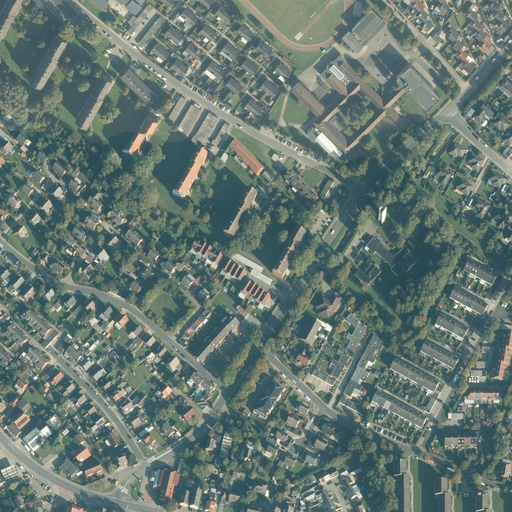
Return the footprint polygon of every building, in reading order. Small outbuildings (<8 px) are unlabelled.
[(6,0),(4,5),(13,11),(19,0),(6,0)] [(65,23),(40,0),(33,0),(62,27),(65,23)] [(75,14),(60,0),(53,0),(71,17),(75,14)] [(135,1),(133,0),(108,0),(123,14),(135,1)] [(423,4),(419,0),(412,0),(415,2),(412,5),(417,10),(423,4)] [(444,11),(450,5),(444,0),(439,0),(439,1),(441,2),(438,6),(444,11)] [(494,10),(499,4),(495,0),(490,0),(489,1),(492,3),(489,7),(494,10)] [(131,33),(153,6),(149,2),(127,29),(131,33)] [(215,10),(221,15),(227,8),(221,3),(215,10)] [(422,20),(428,14),(422,8),(425,6),(423,4),(417,10),(414,14),(416,16),(422,20)] [(471,21),(477,14),(472,10),(475,6),(473,4),(467,10),(469,12),(465,16),(471,21)] [(499,21),(503,17),(505,15),(499,10),(502,6),(499,4),(494,10),(497,13),(494,17),(499,21)] [(0,11),(0,22),(7,27),(15,11),(13,11),(4,5),(0,11)] [(180,13),(186,18),(192,10),(187,6),(180,13)] [(227,8),(221,15),(226,20),(233,13),(227,8)] [(370,8),(341,35),(357,52),(386,23),(370,8)] [(192,10),(186,18),(192,24),(199,16),(192,10)] [(427,31),(432,24),(427,19),(431,16),(428,14),(422,20),(419,24),(427,31)] [(477,30),(482,24),(476,19),(478,17),(477,16),(478,14),(477,14),(471,21),(474,23),(472,26),(477,30)] [(142,46),(164,18),(160,15),(138,42),(142,46)] [(505,32),(510,25),(504,20),(505,19),(503,17),(499,21),(501,23),(498,26),(505,32)] [(199,30),(205,35),(212,27),(205,22),(199,30)] [(236,31),(241,35),(248,28),(242,23),(236,31)] [(452,40),(459,33),(453,28),(454,27),(452,26),(453,25),(449,23),(445,27),(451,31),(447,35),(452,40)] [(165,32),(171,37),(177,29),(171,24),(165,32)] [(482,42),(488,35),(482,30),(485,26),(482,24),(477,30),(480,33),(476,37),(482,42)] [(212,27),(205,35),(211,40),(217,32),(212,27)] [(248,28),(241,35),(247,40),(253,33),(248,28)] [(177,29),(171,37),(177,42),(184,35),(177,29)] [(55,31),(45,48),(56,55),(66,38),(55,31)] [(442,37),(435,32),(431,37),(438,43),(442,37)] [(458,50),(463,43),(458,39),(461,35),(459,33),(452,40),(455,42),(452,46),(458,50)] [(489,54),(495,48),(490,43),(491,42),(489,40),(491,38),(488,35),(482,42),(483,43),(480,47),(489,54)] [(254,47),(260,52),(267,44),(261,39),(254,47)] [(151,49),(157,54),(163,46),(158,41),(151,49)] [(184,49),(190,53),(196,46),(190,41),(184,49)] [(220,48),(226,53),(232,46),(227,41),(220,48)] [(462,60),(468,54),(463,49),(466,46),(463,43),(458,50),(460,52),(457,56),(462,60)] [(267,44),(260,52),(266,57),(272,49),(267,44)] [(163,46),(157,54),(163,59),(170,52),(163,46)] [(196,46),(190,53),(196,58),(202,50),(196,46)] [(232,46),(226,53),(232,58),(238,51),(232,46)] [(45,48),(37,62),(50,70),(58,56),(56,55),(45,48)] [(298,79),(291,87),(319,115),(312,121),(314,123),(307,129),(329,151),(332,147),(339,154),(342,151),(344,153),(385,114),(392,122),(400,114),(391,105),(408,88),(427,107),(440,94),(408,62),(395,75),(399,80),(381,96),(344,59),(345,58),(340,53),(332,60),(331,59),(326,65),(319,73),(338,91),(324,105),(298,79)] [(462,65),(468,71),(474,66),(469,61),(473,58),(468,54),(462,60),(465,62),(462,65)] [(240,65),(246,69),(252,62),(247,57),(240,65)] [(171,65),(177,70),(183,62),(177,58),(171,65)] [(206,67),(211,72),(217,64),(212,60),(206,67)] [(274,69),(280,74),(286,66),(280,61),(274,69)] [(28,77),(41,85),(50,70),(37,62),(28,77)] [(183,62),(177,70),(182,75),(189,67),(183,62)] [(252,62),(246,69),(252,74),(258,67),(252,62)] [(217,64),(211,72),(216,76),(223,69),(217,64)] [(134,87),(143,79),(130,65),(121,73),(134,87)] [(503,69),(511,76),(511,74),(511,70),(506,65),(503,69)] [(286,66),(280,74),(285,78),(292,71),(286,66)] [(92,89),(102,94),(112,78),(102,73),(92,89)] [(224,84),(230,88),(237,81),(231,76),(224,84)] [(441,81),(445,85),(450,81),(445,77),(441,81)] [(504,89),(510,82),(505,77),(498,85),(504,89)] [(259,85),(266,91),(272,83),(265,78),(259,85)] [(157,93),(143,79),(134,87),(148,102),(157,93)] [(237,81),(230,88),(236,93),(242,85),(237,81)] [(272,83),(266,91),(272,96),(278,88),(272,83)] [(83,103),(94,110),(103,95),(102,94),(92,89),(83,103)] [(171,120),(184,98),(180,95),(167,117),(171,120)] [(285,102),(280,106),(300,126),(304,122),(301,119),(304,117),(306,119),(310,115),(291,95),(287,100),(291,104),(289,106),(285,102)] [(245,105),(250,110),(257,102),(251,98),(245,105)] [(257,102),(250,110),(255,114),(262,107),(257,102)] [(75,117),(86,124),(94,110),(83,103),(75,117)] [(185,133),(199,109),(190,104),(176,128),(185,133)] [(497,115),(483,104),(472,119),(479,124),(485,116),(489,119),(491,117),(494,119),(497,115)] [(140,125),(149,130),(158,117),(147,110),(139,125),(140,125)] [(199,147),(216,118),(208,113),(190,142),(199,147)] [(509,125),(499,116),(491,125),(498,131),(500,129),(504,132),(509,125)] [(11,120),(5,127),(11,132),(17,126),(11,120)] [(216,146),(229,124),(224,122),(212,144),(216,146)] [(132,140),(142,146),(150,131),(149,130),(140,125),(132,140)] [(510,147),(511,144),(511,130),(509,134),(507,132),(504,136),(506,137),(502,141),(509,147),(510,147)] [(21,135),(15,141),(22,147),(28,141),(21,135)] [(123,154),(133,160),(142,146),(132,140),(123,154)] [(248,155),(234,141),(227,148),(241,162),(248,155)] [(5,142),(0,147),(0,148),(6,154),(12,148),(5,142)] [(465,151),(453,144),(447,154),(455,158),(456,156),(461,159),(464,154),(465,151)] [(511,154),(511,148),(510,147),(509,147),(507,149),(508,149),(504,155),(502,154),(500,156),(506,161),(511,154)] [(190,165),(199,171),(207,156),(198,151),(189,165),(190,165)] [(42,153),(36,159),(43,165),(49,159),(42,153)] [(229,157),(224,154),(220,161),(224,164),(229,157)] [(262,169),(248,155),(241,162),(255,176),(262,169)] [(483,161),(471,155),(466,162),(471,165),(469,168),(476,172),(477,172),(480,167),(483,161)] [(57,163),(52,169),(61,178),(67,172),(57,163)] [(182,179),(192,185),(201,171),(199,171),(190,165),(182,179)] [(483,169),(480,167),(477,172),(476,172),(473,178),(477,180),(483,169)] [(451,175),(439,168),(434,176),(441,180),(438,185),(444,188),(451,175)] [(303,186),(289,172),(282,178),(297,193),(303,186)] [(504,179),(492,172),(487,181),(492,183),(491,185),(498,189),(499,189),(501,184),(504,179)] [(38,173),(32,179),(39,185),(45,179),(38,173)] [(173,194),(183,200),(192,185),(182,179),(173,194)] [(472,187),(460,180),(455,188),(460,190),(459,192),(466,196),(467,197),(470,191),(472,187)] [(74,181),(68,187),(77,196),(85,186),(82,183),(80,186),(74,181)] [(321,199),(323,201),(333,184),(328,181),(320,196),(322,197),(321,199)] [(504,185),(501,184),(499,189),(498,189),(496,193),(499,194),(500,192),(504,185)] [(508,188),(504,185),(500,192),(505,195),(508,188)] [(27,186),(21,192),(28,198),(33,191),(30,189),(27,186)] [(317,200),(303,186),(297,193),(311,207),(317,200)] [(56,200),(62,193),(59,191),(56,187),(50,194),(56,200)] [(6,192),(12,197),(15,193),(9,188),(6,192)] [(336,208),(344,193),(339,190),(331,205),(336,208)] [(241,206),(249,211),(258,197),(248,191),(239,205),(241,206)] [(473,193),(470,191),(467,197),(466,196),(464,200),(468,202),(469,199),(473,193)] [(87,204),(97,213),(103,206),(99,202),(103,196),(98,192),(94,197),(93,197),(87,204)] [(12,197),(7,203),(14,209),(20,203),(12,197)] [(472,208),(475,202),(469,199),(468,202),(466,206),(472,208)] [(489,207),(476,200),(475,202),(472,208),(478,212),(475,217),(481,220),(489,207)] [(46,214),(52,206),(45,201),(39,208),(46,214)] [(261,229),(276,204),(271,201),(256,226),(261,229)] [(328,210),(331,205),(323,201),(320,206),(328,210)] [(232,220),(242,227),(251,212),(249,211),(241,206),(232,220)] [(114,211),(109,218),(119,227),(125,220),(114,211)] [(509,218),(497,211),(493,219),(499,223),(496,228),(502,230),(502,231),(505,226),(509,218)] [(34,227),(40,220),(34,215),(28,221),(34,227)] [(89,217),(83,226),(92,233),(99,224),(95,221),(96,220),(92,216),(91,218),(89,217)] [(381,217),(377,222),(382,226),(386,222),(381,217)] [(224,234),(234,240),(242,227),(232,220),(224,234)] [(508,227),(505,226),(502,231),(502,230),(500,233),(504,235),(506,231),(508,227)] [(21,239),(26,232),(20,227),(15,234),(21,239)] [(76,228),(71,235),(78,240),(76,242),(81,246),(88,237),(76,228)] [(288,245),(296,251),(304,236),(295,230),(286,244),(288,245)] [(143,240),(132,231),(125,238),(136,247),(136,248),(137,248),(143,240)] [(427,234),(421,231),(418,236),(424,239),(427,234)] [(72,248),(76,243),(67,236),(63,240),(72,248)] [(112,252),(120,244),(112,237),(104,245),(112,252)] [(373,240),(366,247),(374,255),(375,253),(392,268),(390,270),(399,278),(404,272),(406,274),(417,261),(409,254),(415,248),(409,243),(393,258),(373,240)] [(196,242),(191,250),(198,254),(202,246),(196,242)] [(198,254),(197,255),(202,258),(207,248),(202,246),(202,245),(202,246),(198,254)] [(279,259),(290,265),(298,252),(296,251),(288,245),(279,259)] [(69,247),(64,254),(72,259),(77,252),(69,247)] [(207,248),(202,258),(207,261),(207,260),(211,252),(212,252),(212,251),(207,248)] [(101,262),(107,256),(100,250),(94,256),(101,262)] [(160,257),(153,251),(147,257),(154,263),(160,257)] [(211,252),(207,260),(213,263),(213,264),(217,256),(212,252),(211,252)] [(261,274),(264,268),(235,253),(233,258),(253,269),(250,274),(270,285),(273,280),(261,274)] [(50,258),(44,254),(41,261),(46,264),(50,258)] [(213,263),(212,265),(217,268),(223,258),(218,255),(217,255),(217,256),(213,264),(213,263)] [(363,260),(358,255),(353,260),(358,264),(363,260)] [(270,273),(281,280),(290,265),(279,259),(270,273)] [(227,262),(222,272),(227,274),(227,275),(232,266),(232,265),(227,262)] [(463,271),(470,275),(476,265),(469,262),(463,271)] [(57,263),(52,270),(61,275),(65,268),(57,263)] [(176,269),(169,263),(163,269),(170,275),(176,269)] [(86,279),(93,271),(86,264),(79,272),(86,279)] [(355,276),(367,287),(381,273),(372,265),(363,274),(359,271),(355,276)] [(481,269),(476,265),(470,275),(475,278),(481,269)] [(227,274),(226,276),(231,278),(236,269),(232,266),(227,275),(227,274)] [(236,269),(231,278),(236,281),(236,280),(241,272),(236,269)] [(487,272),(481,269),(475,278),(481,282),(487,272)] [(0,280),(3,283),(10,276),(3,270),(0,273),(0,280)] [(155,275),(148,270),(143,276),(149,281),(155,275)] [(241,272),(236,280),(236,281),(241,283),(244,279),(246,274),(241,271),(241,272)] [(493,275),(487,272),(481,282),(487,285),(493,275)] [(498,278),(493,275),(487,285),(492,288),(498,278)] [(499,276),(498,278),(492,288),(486,300),(491,302),(503,278),(499,276)] [(15,293),(24,283),(18,277),(9,287),(15,293)] [(193,283),(187,278),(181,284),(188,289),(193,283)] [(143,288),(136,282),(129,290),(136,296),(143,288)] [(243,289),(240,294),(245,297),(247,295),(252,287),(248,285),(244,290),(243,289)] [(252,287),(247,295),(255,301),(261,292),(262,292),(253,286),(252,287)] [(27,303),(36,294),(29,287),(20,297),(27,303)] [(134,298),(111,288),(109,293),(131,303),(134,298)] [(449,299),(455,303),(460,293),(455,290),(449,299)] [(43,297),(48,302),(54,296),(49,291),(43,297)] [(209,297),(203,292),(197,298),(204,304),(209,297)] [(255,301),(259,304),(265,295),(261,292),(255,301)] [(466,296),(460,293),(455,303),(460,306),(466,296)] [(265,295),(259,304),(264,308),(270,299),(265,295)] [(321,297),(314,309),(319,312),(317,316),(329,322),(342,299),(333,295),(330,302),(321,297)] [(472,299),(466,296),(460,306),(466,309),(472,299)] [(69,310),(76,303),(70,297),(63,304),(69,310)] [(477,302),(472,299),(466,309),(472,312),(477,302)] [(88,315),(95,308),(89,302),(85,306),(82,309),(83,309),(88,315)] [(483,305),(477,302),(472,312),(477,315),(483,305)] [(488,308),(483,305),(477,315),(483,318),(488,308)] [(107,320),(113,314),(107,308),(101,315),(107,320)] [(23,319),(28,324),(37,315),(35,313),(34,314),(30,311),(23,319)] [(194,333),(210,314),(206,311),(190,329),(194,333)] [(37,315),(28,324),(33,329),(41,321),(37,318),(39,316),(37,315)] [(228,315),(221,323),(222,325),(223,325),(230,332),(232,333),(239,325),(228,315)] [(360,341),(367,328),(361,325),(351,315),(346,320),(355,330),(351,337),(360,341)] [(121,329),(128,322),(122,316),(115,324),(121,329)] [(435,326),(441,329),(446,320),(441,316),(435,326)] [(92,327),(97,322),(93,318),(88,324),(92,327)] [(303,330),(315,337),(321,326),(309,320),(303,330)] [(452,323),(446,320),(441,329),(446,332),(452,323)] [(41,321),(33,329),(38,334),(47,325),(46,323),(45,324),(41,321)] [(457,326),(452,323),(446,332),(452,335),(457,326)] [(4,334),(10,339),(17,331),(13,328),(15,327),(13,325),(4,334)] [(47,325),(38,334),(44,339),(51,330),(48,327),(49,326),(47,325)] [(223,325),(219,330),(226,336),(228,338),(229,336),(227,335),(230,332),(223,325)] [(136,338),(142,331),(136,326),(130,333),(136,338)] [(463,329),(457,326),(452,335),(457,338),(463,329)] [(468,332),(463,329),(457,338),(463,341),(468,332)] [(219,330),(215,335),(222,341),(224,343),(225,341),(223,340),(226,336),(219,330)] [(315,337),(303,330),(298,340),(310,347),(315,337)] [(469,330),(468,332),(463,341),(456,353),(461,356),(474,332),(469,330)] [(17,331),(10,339),(15,344),(24,335),(22,333),(21,334),(17,331)] [(58,335),(55,331),(41,346),(45,350),(58,335)] [(24,335),(15,344),(20,349),(28,341),(24,338),(25,336),(24,335)] [(215,335),(210,339),(218,346),(220,347),(221,346),(219,344),(222,341),(215,335)] [(360,341),(351,337),(349,335),(346,340),(351,342),(346,351),(352,354),(352,355),(360,341)] [(374,336),(363,355),(371,359),(376,351),(380,353),(382,348),(379,346),(381,342),(374,336)] [(150,349),(155,342),(150,337),(144,344),(150,349)] [(61,355),(71,341),(66,338),(56,351),(61,355)] [(134,348),(136,345),(140,341),(138,339),(131,346),(134,348)] [(210,339),(206,344),(214,350),(215,352),(217,350),(215,349),(218,346),(210,339)] [(206,344),(202,349),(209,355),(211,357),(213,355),(211,354),(214,350),(206,344)] [(420,354),(426,357),(431,347),(425,344),(420,354)] [(108,345),(105,349),(109,353),(113,349),(108,345)] [(66,353),(71,358),(77,352),(72,347),(66,353)] [(431,347),(426,357),(431,360),(437,350),(431,347)] [(77,352),(71,358),(76,363),(82,357),(81,356),(86,351),(84,348),(78,353),(77,352)] [(161,362),(168,354),(162,348),(155,356),(161,362)] [(338,363),(345,367),(352,354),(346,351),(340,348),(338,352),(342,355),(338,363)] [(25,357),(30,362),(39,352),(37,351),(35,350),(34,350),(32,349),(25,357)] [(202,349),(198,353),(205,360),(207,361),(208,360),(207,358),(209,355),(202,349)] [(442,353),(437,350),(431,360),(437,363),(442,353)] [(2,351),(0,353),(0,364),(9,355),(6,353),(5,354),(2,351)] [(39,352),(30,362),(36,367),(43,358),(41,357),(42,356),(40,355),(41,354),(39,352)] [(198,353),(194,358),(203,366),(204,364),(203,363),(205,360),(198,353)] [(448,356),(442,353),(437,363),(442,366),(448,356)] [(306,368),(310,360),(300,354),(296,362),(306,368)] [(9,355),(0,364),(5,369),(12,361),(10,359),(11,358),(9,357),(10,356),(9,355)] [(356,368),(357,369),(363,372),(368,363),(373,365),(375,361),(371,359),(363,355),(356,368)] [(453,359),(448,356),(442,366),(448,369),(453,359)] [(43,358),(36,367),(41,371),(49,362),(48,360),(47,362),(43,358)] [(173,372),(180,364),(173,359),(166,367),(173,372)] [(459,362),(453,359),(448,369),(453,372),(459,362)] [(89,364),(86,361),(80,368),(86,373),(94,365),(91,362),(89,364)] [(330,377),(337,381),(345,367),(338,363),(333,361),(330,365),(335,368),(330,377)] [(400,364),(394,361),(389,370),(395,374),(400,364)] [(406,367),(400,364),(395,374),(401,377),(406,367)] [(411,370),(406,367),(401,377),(406,380),(411,370)] [(91,378),(96,383),(102,377),(101,376),(105,372),(102,369),(98,373),(96,372),(91,378)] [(357,369),(350,382),(357,385),(362,376),(367,379),(369,375),(363,372),(357,369)] [(52,373),(49,370),(46,374),(47,375),(44,377),(47,380),(50,377),(49,376),(52,373)] [(416,373),(411,370),(406,380),(411,382),(416,373)] [(335,382),(314,371),(311,376),(332,387),(335,382)] [(54,387),(63,378),(57,372),(48,381),(54,387)] [(197,373),(190,380),(199,388),(200,386),(205,380),(197,373)] [(422,376),(416,373),(411,382),(417,386),(422,376)] [(256,382),(261,385),(266,377),(261,374),(256,382)] [(428,379),(422,376),(417,386),(423,388),(428,379)] [(433,382),(428,379),(423,388),(428,391),(433,382)] [(20,380),(14,388),(17,390),(18,390),(19,389),(22,392),(27,386),(20,380)] [(101,388),(106,394),(112,388),(111,387),(115,383),(112,380),(108,384),(107,383),(101,388)] [(205,380),(200,386),(207,393),(202,399),(206,402),(211,396),(210,394),(215,389),(205,380)] [(286,390),(271,381),(253,412),(267,420),(286,390)] [(350,382),(343,395),(350,399),(355,390),(360,392),(362,388),(357,385),(350,382)] [(439,385),(433,382),(428,391),(434,394),(439,385)] [(440,383),(439,385),(434,394),(424,412),(429,415),(445,386),(440,383)] [(69,395),(74,389),(69,384),(63,390),(65,392),(61,396),(64,398),(68,394),(69,395)] [(165,387),(159,393),(162,395),(160,398),(163,401),(165,398),(171,393),(165,387)] [(110,399),(116,406),(125,398),(119,392),(110,399)] [(382,397),(377,394),(371,403),(377,406),(382,397)] [(80,407),(86,401),(81,396),(75,402),(76,403),(74,405),(77,408),(79,406),(80,407)] [(137,403),(142,408),(148,399),(143,396),(137,403)] [(17,397),(11,404),(15,407),(21,400),(17,397)] [(199,397),(194,403),(201,410),(203,407),(205,407),(207,405),(207,404),(200,397),(199,397)] [(388,400),(382,397),(377,406),(382,409),(388,400)] [(365,411),(341,399),(339,404),(362,416),(365,411)] [(393,403),(388,400),(382,409),(388,413),(393,403)] [(19,431),(30,422),(24,415),(31,409),(23,401),(17,407),(20,410),(9,420),(13,424),(7,429),(16,439),(21,434),(19,431)] [(182,401),(180,404),(185,409),(188,407),(182,401)] [(128,403),(120,409),(125,416),(133,410),(128,403)] [(399,406),(393,403),(388,413),(393,416),(399,406)] [(310,408),(303,405),(299,412),(307,416),(310,408)] [(404,409),(399,406),(393,416),(399,419),(404,409)] [(90,418),(96,413),(91,407),(85,413),(86,414),(82,417),(85,420),(89,417),(90,418)] [(189,408),(181,415),(187,422),(195,415),(189,408)] [(410,412),(404,409),(399,419),(404,422),(410,412)] [(247,418),(250,413),(245,410),(242,414),(247,418)] [(415,415),(410,412),(404,422),(410,425),(415,415)] [(52,414),(43,422),(49,429),(55,425),(59,421),(52,414)] [(421,418),(415,415),(410,425),(415,428),(421,418)] [(140,416),(129,423),(134,431),(141,426),(139,423),(143,421),(140,416)] [(300,421),(291,416),(287,424),(296,429),(300,421)] [(98,430),(105,424),(100,418),(93,424),(94,426),(90,429),(93,433),(97,429),(98,430)] [(426,421),(421,418),(415,428),(421,431),(426,421)] [(336,428),(326,423),(322,432),(331,436),(336,428)] [(174,433),(167,425),(160,430),(168,439),(174,433)] [(33,453),(47,442),(41,435),(37,430),(23,442),(33,453)] [(47,430),(41,435),(47,442),(53,436),(47,430)] [(289,435),(280,431),(276,438),(285,443),(289,435)] [(220,458),(228,459),(232,433),(224,432),(220,458)] [(121,446),(113,435),(106,440),(113,451),(121,446)] [(85,443),(79,436),(72,442),(78,449),(85,443)] [(149,436),(142,442),(146,447),(149,445),(151,447),(156,444),(149,436)] [(328,444),(318,439),(314,447),(324,452),(328,444)] [(205,450),(213,452),(216,442),(207,440),(205,450)] [(93,445),(98,453),(102,450),(97,442),(93,445)] [(279,449),(271,444),(266,452),(275,456),(279,449)] [(78,453),(74,457),(78,463),(82,459),(84,461),(90,456),(83,446),(76,451),(78,453)] [(123,449),(112,456),(117,471),(127,467),(126,464),(127,463),(126,460),(127,459),(123,449)] [(241,454),(240,458),(243,459),(251,461),(251,459),(254,460),(255,455),(252,454),(253,453),(247,452),(245,451),(245,454),(242,453),(241,454)] [(318,460),(309,455),(305,462),(314,467),(318,460)] [(297,460),(288,456),(284,463),(293,468),(297,460)] [(78,473),(67,460),(63,463),(64,464),(57,470),(61,475),(62,473),(68,479),(69,478),(71,480),(78,473)] [(86,462),(82,466),(86,478),(95,474),(96,476),(103,473),(98,462),(89,465),(90,467),(89,468),(86,462)] [(397,478),(406,478),(406,463),(394,463),(394,478),(397,478)] [(500,472),(499,477),(508,478),(509,473),(510,474),(511,466),(500,464),(499,472),(500,472)] [(208,471),(217,473),(219,467),(210,465),(208,471)] [(1,473),(5,482),(12,479),(18,477),(15,468),(8,471),(1,473)] [(331,472),(327,474),(331,480),(340,475),(336,468),(330,471),(331,472)] [(234,470),(232,478),(239,480),(242,472),(234,470)] [(162,471),(161,474),(153,472),(151,481),(154,482),(153,489),(161,490),(158,501),(163,502),(172,503),(174,494),(176,494),(177,488),(178,489),(180,475),(162,471)] [(318,479),(321,485),(331,480),(327,474),(324,475),(322,472),(317,475),(319,478),(318,479)] [(314,475),(308,478),(311,484),(317,481),(314,475)] [(342,482),(347,491),(353,487),(351,484),(353,483),(350,478),(342,482)] [(397,478),(397,492),(410,492),(410,478),(406,478),(397,478)] [(435,497),(439,498),(448,498),(448,482),(435,482),(435,497)] [(254,483),(252,493),(256,493),(262,494),(261,495),(265,496),(266,492),(268,492),(269,487),(267,486),(268,486),(254,483)] [(195,486),(190,508),(199,510),(203,492),(200,492),(201,487),(195,486)] [(184,487),(180,505),(188,507),(193,489),(184,487)] [(353,487),(347,491),(351,499),(358,496),(353,487)] [(324,490),(319,493),(321,498),(324,502),(329,499),(324,490)] [(397,492),(397,507),(410,507),(410,492),(397,492)] [(210,493),(205,511),(207,511),(212,511),(215,501),(215,500),(216,495),(210,493)] [(241,496),(231,493),(229,501),(239,504),(241,496)] [(489,511),(489,498),(486,498),(486,493),(475,493),(474,499),(476,499),(476,511),(489,511)] [(25,506),(21,497),(14,500),(19,509),(25,506)] [(13,511),(17,509),(10,498),(5,501),(11,511),(13,511)] [(439,498),(438,511),(451,511),(451,498),(448,498),(439,498)] [(324,509),(318,511),(325,511),(326,511),(325,511),(334,508),(329,499),(324,502),(321,503),(323,507),(323,506),(324,509)] [(355,506),(356,511),(363,511),(366,510),(363,503),(355,506)]
